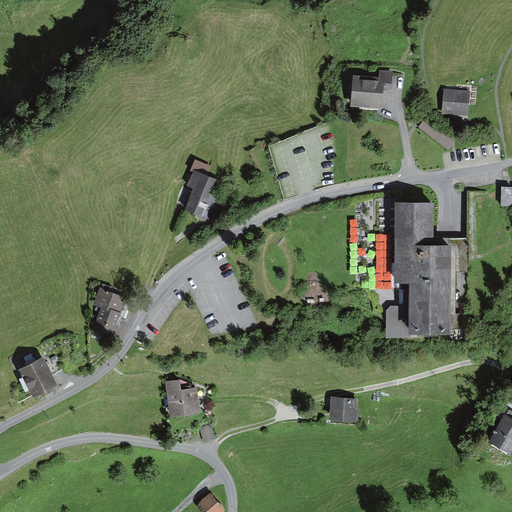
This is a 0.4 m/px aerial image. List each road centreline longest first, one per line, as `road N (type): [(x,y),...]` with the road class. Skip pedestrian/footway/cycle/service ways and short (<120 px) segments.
road 1 (residential): [(0,434),(121,361),(183,275),(238,233),(315,198),(511,159)]
road 2 (track): [(212,458),(231,430),(319,396),(464,366),(511,365)]
road 3 (residential): [(233,511),(233,493),(210,455),(134,438),(87,437),(0,471)]
